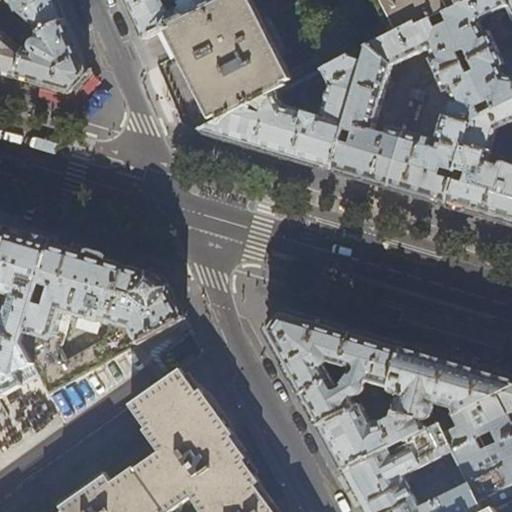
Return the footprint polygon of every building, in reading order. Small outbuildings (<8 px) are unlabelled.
[(0,0),(0,1),(2,0),(8,0),(9,2),(11,4),(14,6),(14,9),(38,29),(39,29),(40,32),(66,21),(57,0),(0,0)] [(129,0),(135,13),(146,39),(173,25),(222,0),(129,0)] [(246,0),(222,0),(173,25),(180,38),(186,51),(218,113),(223,122),(281,93),(290,88),(246,0)] [(483,20),(509,8),(505,0),(477,0),(461,8),(420,28),(418,24),(400,33),(373,46),(335,170),(382,185),(392,187),(409,132),(394,127),(398,115),(383,111),(396,66),(432,50),(436,58),(431,61),(439,78),(499,50),(491,33),(486,36),(481,25),(483,20)] [(383,0),(400,33),(418,24),(420,28),(461,8),(457,0),(383,0)] [(39,29),(38,29),(25,35),(21,48),(27,51),(19,77),(35,82),(72,93),(77,87),(88,74),(82,58),(66,21),(40,32),(39,29)] [(0,71),(19,77),(27,51),(21,48),(0,31),(0,71)] [(286,104),(281,93),(223,122),(203,131),(302,161),(335,170),(373,46),(325,71),(331,86),(323,116),(308,111),(310,105),(305,104),(303,109),(286,104)] [(499,50),(439,78),(447,94),(452,92),(456,101),(450,104),(443,128),(428,124),(426,137),(409,132),(392,187),(399,190),(449,204),(474,122),(511,103),(511,78),(508,78),(503,69),(507,67),(499,50)] [(412,99),(419,100),(421,92),(415,90),(412,99)] [(421,92),(419,100),(425,102),(427,93),(421,92)] [(511,103),(474,122),(449,204),(511,223),(511,103)] [(41,283),(53,243),(21,234),(0,227),(0,396),(40,374),(23,342),(35,302),(41,283)] [(41,283),(52,287),(46,305),(35,302),(23,342),(40,374),(50,393),(93,369),(186,317),(180,307),(169,288),(150,272),(99,257),(53,243),(41,283)] [(391,390),(404,347),(361,335),(328,326),(284,312),(268,331),(320,426),(363,404),(365,404),(361,396),(364,394),(367,391),(367,386),(367,383),(368,381),(375,383),(381,395),(389,391),(391,390)] [(179,333),(191,326),(186,317),(174,323),(179,333)] [(447,325),(432,320),(430,328),(445,332),(447,325)] [(442,358),(404,347),(391,390),(389,391),(399,399),(393,418),(384,422),(381,421),(378,421),(375,422),(372,424),(363,404),(320,426),(335,453),(344,470),(427,428),(424,421),(426,420),(428,420),(431,419),(433,417),(434,415),(437,404),(453,409),(455,414),(511,385),(511,379),(485,371),(442,358)] [(58,410),(102,386),(93,369),(50,393),(58,410)] [(276,511),(275,510),(273,507),(275,506),(225,417),(219,414),(207,397),(203,391),(198,394),(181,370),(130,406),(146,428),(145,430),(160,453),(136,470),(134,467),(112,483),(105,473),(59,505),(64,511),(173,511),(192,499),(202,511),(276,511)] [(427,428),(344,470),(367,511),(484,511),(511,498),(511,385),(455,414),(427,428)] [(511,511),(511,498),(484,511),(511,511)]
